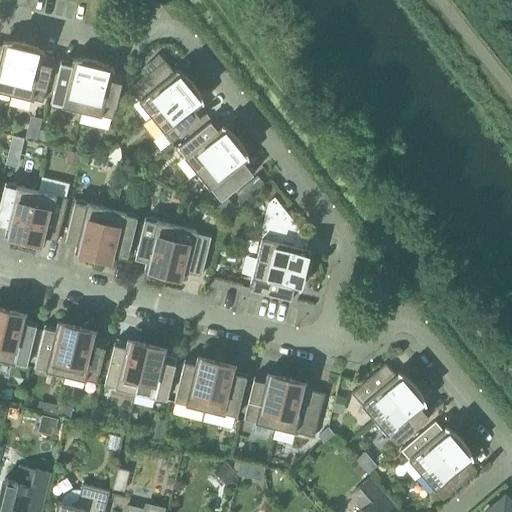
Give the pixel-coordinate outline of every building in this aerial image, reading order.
[(0,90),(12,94),(22,50),(25,42),(20,41),(17,40),(14,40),(11,40),(8,40),(2,41),(1,45),(0,44),(0,90)] [(25,42),(22,50),(12,94),(43,101),(54,58),(44,55),(44,51),(43,50),(38,47),(33,44),(27,42),(25,42)] [(173,71),(164,60),(159,54),(150,62),(155,68),(129,88),(152,116),(187,88),(194,83),(191,79),(189,77),(187,75),(182,72),(179,70),(177,68),(173,71)] [(81,111),(92,67),(94,59),(87,57),(84,57),(78,57),(72,58),(71,62),(61,60),(50,103),(81,111)] [(94,59),(92,67),(81,111),(113,119),(123,75),(113,72),(114,68),(111,66),(106,63),(103,62),(100,61),(97,60),(94,59)] [(194,83),(187,88),(152,116),(172,141),(207,113),(201,105),(204,102),(203,98),(202,95),(200,93),(199,90),(197,87),(196,85),(194,83)] [(197,172),(232,144),(239,139),(236,135),(234,133),(232,131),(229,129),(224,126),(222,124),(219,127),(212,119),(177,147),(197,172)] [(239,139),(232,144),(197,172),(220,200),(255,172),(246,161),(249,158),(249,157),(248,154),(247,151),(245,149),(244,146),(242,143),(241,141),(239,139)] [(24,239),(36,190),(5,182),(0,203),(0,226),(6,228),(5,234),(24,239)] [(246,184),(236,193),(243,201),(253,193),(246,184)] [(36,190),(24,239),(44,244),(46,238),(57,241),(68,197),(36,190)] [(301,268),(309,270),(310,265),(310,262),(311,259),(311,256),(311,253),(310,250),(310,248),(306,247),(308,236),(293,233),(295,222),(274,197),(268,202),(262,227),(264,227),(257,257),(301,268)] [(94,256),(106,207),(75,199),(65,242),(76,245),(74,251),(94,256)] [(127,258),(138,214),(106,207),(94,256),(114,261),(116,255),(127,258)] [(164,273),(176,224),(145,216),(134,260),(146,262),(144,268),(164,273)] [(201,276),(211,233),(176,224),(164,273),(184,278),(186,272),(201,276)] [(309,270),(301,268),(257,257),(249,288),(293,299),(295,289),(300,290),(300,288),(302,286),(304,283),(305,281),(306,278),(307,275),(308,273),(309,270)] [(7,309),(0,337),(0,358),(26,365),(37,322),(26,319),(27,314),(7,309)] [(65,375),(77,326),(57,321),(56,327),(45,324),(34,367),(65,375)] [(96,383),(107,339),(96,337),(97,331),(77,326),(65,375),(96,383)] [(135,392),(147,343),(127,338),(126,344),(114,341),(104,384),(135,392)] [(166,400),(177,357),(165,354),(167,348),(147,343),(135,392),(166,400)] [(205,409),(217,360),(197,355),(196,361),(184,358),(174,402),(205,409)] [(217,360),(205,409),(236,417),(247,374),(235,371),(237,365),(217,360)] [(409,390),(416,385),(413,381),(408,377),(403,374),(398,371),(395,374),(385,363),(351,392),(375,420),(409,390)] [(287,377),(267,373),(266,378),(254,376),(244,419),(275,427),(287,377)] [(324,393),(305,388),(307,382),(287,377),(275,427),(314,436),(324,393)] [(416,385),(409,390),(375,420),(396,444),(430,415),(423,407),(426,404),(425,400),(424,397),(422,394),(421,392),(419,389),(417,387),(416,385)] [(48,403),(46,410),(55,412),(56,405),(48,403)] [(164,420),(154,418),(149,437),(160,439),(164,420)] [(422,474),(456,445),(462,439),(460,437),(455,432),(450,429),(448,427),(445,426),(442,428),(435,421),(401,450),(422,474)] [(462,439),(456,445),(422,474),(443,499),(477,469),(470,461),(473,458),(472,455),(471,452),(469,450),(468,447),(466,444),(464,442),(462,439)] [(238,473),(249,476),(252,464),(241,461),(238,473)] [(39,511),(49,472),(20,465),(17,481),(4,478),(0,494),(0,511),(39,511)] [(114,485),(125,488),(129,471),(118,468),(114,485)] [(379,511),(390,502),(369,478),(350,494),(363,508),(358,511),(379,511)] [(82,483),(80,489),(78,489),(74,489),(71,490),(70,491),(67,493),(65,494),(64,495),(63,496),(62,498),(61,499),(61,501),(58,500),(54,511),(103,511),(110,490),(82,483)] [(511,511),(511,504),(505,496),(486,511),(511,511)]
